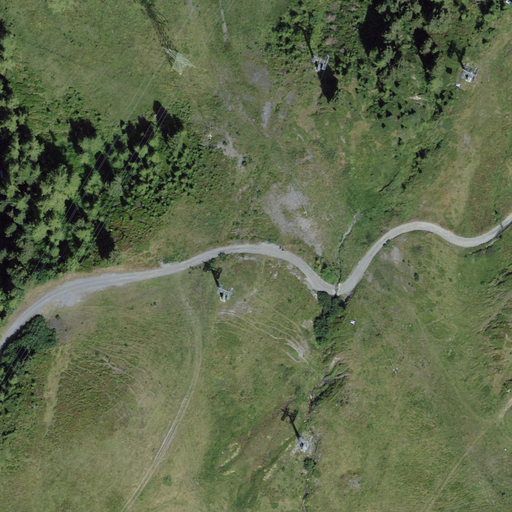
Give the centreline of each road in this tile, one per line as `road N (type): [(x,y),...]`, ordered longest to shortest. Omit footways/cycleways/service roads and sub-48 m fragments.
road 1 (track): [(511,216),(466,242),(432,227),(398,228),(351,285),(335,291),(275,252),(218,248),(194,259)]
road 2 (track): [(0,343),(55,295),(194,259)]
